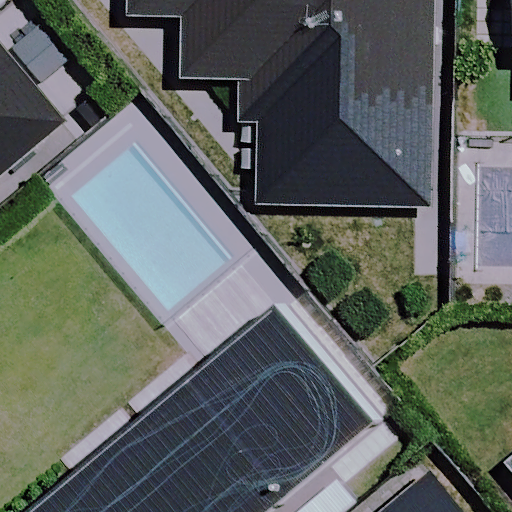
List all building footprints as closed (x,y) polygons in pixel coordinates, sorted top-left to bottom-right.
[(452,0),(147,0),(147,18),(201,19),(200,83),(296,85),(294,203),(448,206),(452,0)] [(0,180),(66,124),(0,46),(0,180)] [(279,511),(372,434),(276,320),(46,511),(279,511)] [(511,466),(496,479),(511,498),(511,466)] [(440,511),(419,486),(387,511),(440,511)]
